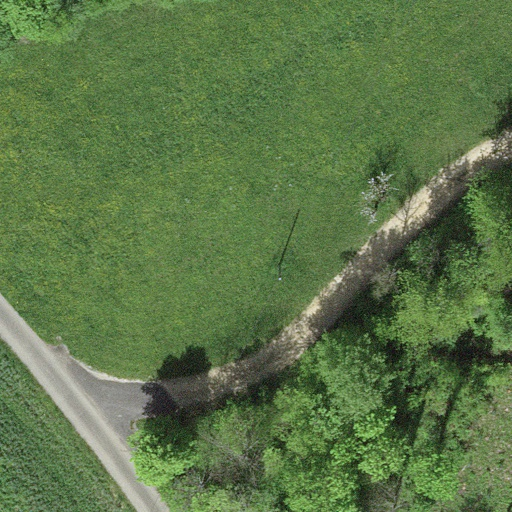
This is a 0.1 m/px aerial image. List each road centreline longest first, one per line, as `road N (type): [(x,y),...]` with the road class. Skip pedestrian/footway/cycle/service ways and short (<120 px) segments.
road 1 (track): [(511,149),(450,191),(364,284),(235,387),(88,414)]
road 2 (unclassified): [(162,511),(44,358)]
